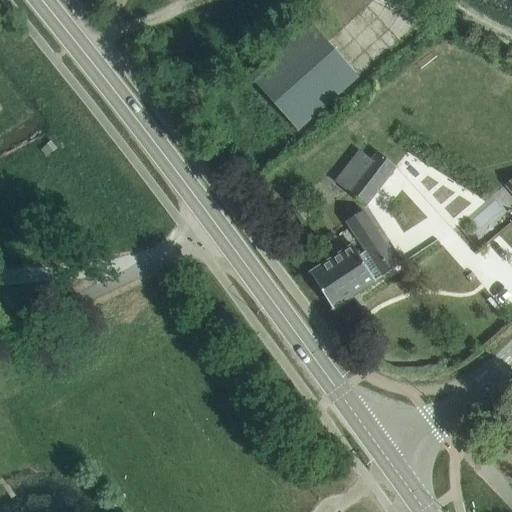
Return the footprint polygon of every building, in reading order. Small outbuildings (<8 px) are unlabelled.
[(297,131),(358,77),(310,23),(249,77),(297,131)] [(365,128),(385,109),(371,95),(352,114),(365,128)] [(511,119),(497,102),(482,115),(414,173),(440,206),(452,222),(511,175),(511,119)] [(364,206),(395,167),(378,153),(347,192),(364,206)] [(398,266),(387,249),(362,211),(346,222),(365,251),(358,256),(351,245),(326,262),(309,273),(332,309),(375,281),(398,266)] [(464,277),(481,264),(465,243),(453,227),(442,235),(454,250),(448,255),(464,277)]
